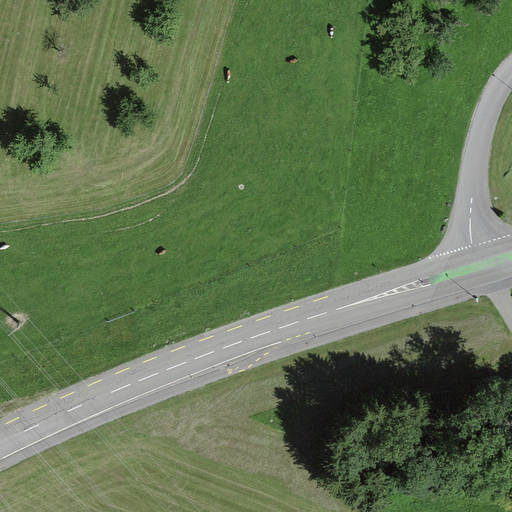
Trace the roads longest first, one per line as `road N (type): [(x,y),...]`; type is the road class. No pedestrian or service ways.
road 1 (tertiary): [(0,444),(213,352),(477,267)]
road 2 (unclassified): [(477,267),(489,107),(511,76)]
